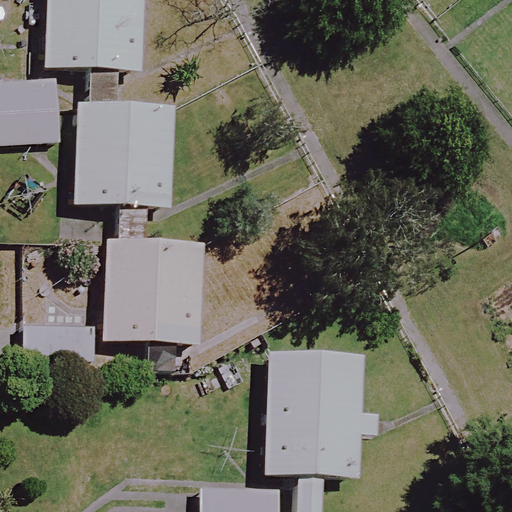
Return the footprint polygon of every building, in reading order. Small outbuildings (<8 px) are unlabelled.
[(109,109),(111,79),(134,80),(138,0),(43,0),(39,75),(82,77),(81,107),(109,109)] [(56,90),(0,90),(0,149),(56,149),(56,90)] [(136,245),(137,213),(164,214),(168,121),(74,116),(70,210),(111,212),(110,244),(136,245)] [(167,381),(168,351),(195,352),(199,254),(99,250),(96,348),(141,350),(140,380),(167,381)] [(90,332),(20,329),(18,364),(89,368),(90,332)] [(355,365),(268,361),(263,478),(350,481),(355,365)] [(197,511),(272,511),(273,498),(198,496),(197,511)]
